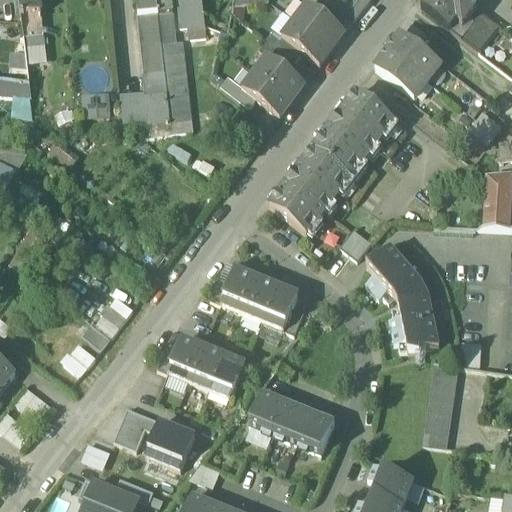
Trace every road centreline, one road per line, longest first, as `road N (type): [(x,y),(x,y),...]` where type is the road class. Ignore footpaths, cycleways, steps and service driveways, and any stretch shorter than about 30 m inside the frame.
road 1 (residential): [(239,216),(16,511)]
road 2 (residential): [(329,511),(368,372),(361,323),(239,216)]
road 3 (residential): [(408,0),(239,216)]
